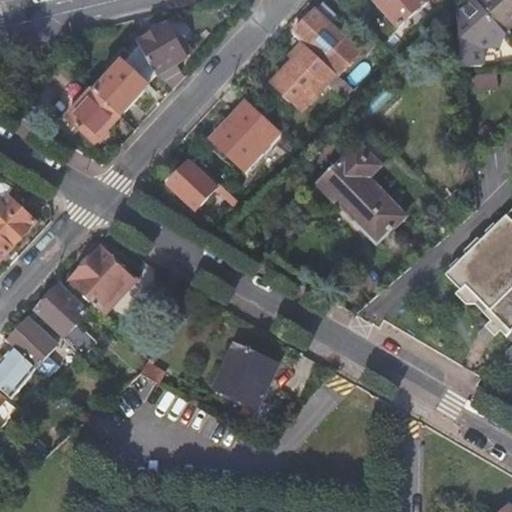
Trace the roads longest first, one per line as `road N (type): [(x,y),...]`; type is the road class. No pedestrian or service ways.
road 1 (residential): [(93,201),(351,351)]
road 2 (residential): [(351,351),(344,381),(273,462),(131,431)]
road 3 (residential): [(93,201),(277,0)]
road 4 (residential): [(0,310),(93,201)]
road 5 (tertiary): [(0,28),(119,0)]
road 6 (residential): [(420,391),(409,511)]
